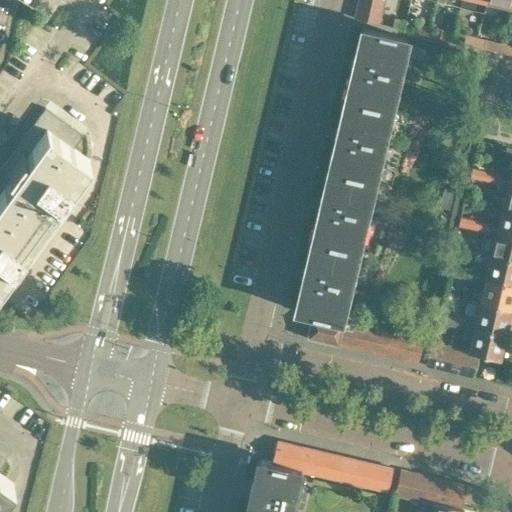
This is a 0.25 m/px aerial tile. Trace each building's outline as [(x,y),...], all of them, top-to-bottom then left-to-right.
[(381,13),(384,2),(374,0),(358,0),(356,7),(381,13)] [(486,2),(486,0),(461,0),(460,6),(484,11),(486,2)] [(379,23),(381,13),(356,7),(354,17),(379,23)] [(394,17),(392,26),(392,27),(404,29),(406,20),(394,17)] [(418,23),(416,32),(429,35),(431,25),(418,23)] [(391,100),(406,38),(360,28),(346,89),(391,100)] [(442,28),(440,38),(453,41),(456,31),(442,28)] [(475,46),(477,36),(466,34),(463,43),(475,46)] [(499,52),(501,42),(477,36),(475,46),(499,52)] [(511,54),(511,44),(501,42),(499,52),(511,54)] [(375,171),(391,100),(346,89),(330,160),(375,171)] [(0,185),(47,219),(89,161),(74,150),(84,136),(46,108),(0,171),(0,185)] [(358,242),(375,171),(330,160),(313,232),(358,242)] [(484,180),(487,170),(473,167),(470,177),(484,180)] [(501,174),(487,170),(484,180),(499,184),(500,178),(501,179),(501,174)] [(511,181),(508,181),(508,180),(501,179),(500,178),(499,184),(497,190),(507,192),(504,205),(511,207),(511,181)] [(0,284),(47,219),(0,185),(0,284)] [(511,207),(504,205),(498,230),(511,233),(511,207)] [(473,229),(475,219),(461,215),(459,225),(473,229)] [(489,222),(475,219),(473,229),(484,231),(487,232),(488,227),(489,222)] [(511,233),(498,230),(488,227),(487,232),(484,231),(480,251),(492,254),(511,258),(511,233)] [(339,320),(358,242),(313,232),(295,311),(312,315),(306,338),(334,344),(339,320)] [(511,258),(492,254),(486,278),(511,283),(511,258)] [(461,277),(464,267),(450,264),(447,274),(461,277)] [(478,271),(464,267),(461,277),(476,281),(478,271)] [(511,283),(486,278),(481,302),(510,309),(511,306),(511,283)] [(511,312),(510,312),(510,309),(481,302),(475,327),(505,334),(507,322),(511,323),(511,316),(511,312)] [(450,326),(452,316),(438,312),(436,322),(450,326)] [(467,319),(452,316),(450,326),(465,329),(467,319)] [(346,346),(351,323),(339,320),(334,344),(337,345),(338,344),(346,346)] [(358,349),(363,326),(351,323),(346,346),(358,349)] [(370,352),(375,329),(363,326),(358,349),(370,352)] [(502,346),(505,334),(475,327),(469,350),(465,350),(460,373),(473,376),(478,354),(499,359),(499,355),(503,356),(505,346),(502,346)] [(382,354),(387,331),(375,329),(370,352),(382,354)] [(394,357),(399,334),(387,331),(382,354),(394,357)] [(406,360),(411,337),(399,334),(394,357),(406,360)] [(418,363),(423,340),(411,337),(406,360),(418,363)] [(437,367),(443,344),(431,342),(426,365),(437,367)] [(449,370),(454,347),(443,344),(437,367),(449,370)] [(460,373),(465,350),(454,347),(449,370),(460,373)] [(283,467),(288,444),(277,441),(271,464),(283,467)] [(294,470),(300,446),(288,444),(283,467),(294,470)] [(306,472),(311,449),(300,446),(294,470),(303,472),(303,471),(306,472)] [(318,474),(323,452),(311,449),(306,472),(318,474)] [(329,477),(334,454),(323,452),(318,474),(329,477)] [(0,502),(13,484),(0,474),(0,467),(6,459),(0,454),(0,502)] [(341,480),(346,457),(334,454),(329,477),(341,480)] [(352,483),(358,460),(346,457),(341,480),(352,483)] [(364,486),(369,462),(358,460),(352,483),(364,486)] [(293,511),(302,476),(303,472),(294,470),(283,467),(271,464),(258,461),(245,511),(293,511)] [(375,489),(381,465),(369,462),(364,486),(375,489)] [(387,491),(392,468),(381,465),(375,489),(387,491)] [(408,498),(414,473),(400,470),(394,495),(408,498)] [(421,501),(427,476),(414,473),(408,498),(421,501)] [(434,502),(440,479),(427,476),(421,501),(433,503),(434,504),(434,502)] [(448,505),(453,482),(440,479),(434,502),(448,505)] [(453,482),(448,505),(434,502),(434,504),(433,503),(430,511),(461,511),(463,509),(462,508),(467,485),(453,482)]
